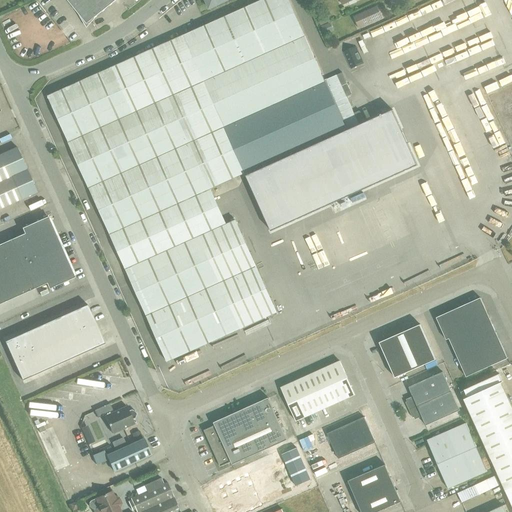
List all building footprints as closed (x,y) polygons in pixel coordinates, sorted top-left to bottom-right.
[(117,0),(67,0),(78,13),(79,15),(80,15),(87,23),(89,23),(94,19),(94,20),(96,18),(117,0)] [(263,0),(183,36),(112,68),(114,72),(174,206),(211,189),(245,173),(359,122),(340,79),(327,85),(321,72),(288,0),(263,0)] [(204,0),(209,9),(226,2),(229,0),(204,0)] [(354,18),(359,28),(383,18),(378,7),(354,18)] [(318,19),(320,25),(329,22),(326,16),(318,19)] [(330,24),(322,28),(324,34),(332,30),(330,24)] [(356,46),(344,52),(351,68),(364,63),(356,46)] [(112,68),(48,96),(69,142),(69,143),(89,188),(110,234),(174,206),(114,72),(112,68)] [(359,122),(245,173),(248,180),(271,231),(417,166),(391,108),(359,122)] [(0,137),(2,145),(14,140),(11,133),(0,137)] [(0,209),(37,192),(27,170),(17,147),(0,154),(0,209)] [(310,249),(373,223),(366,206),(319,225),(318,220),(305,225),(311,239),(307,241),(310,249)] [(75,278),(48,217),(22,228),(23,231),(25,234),(0,244),(0,304),(12,299),(47,283),(49,289),(75,278)] [(238,220),(126,270),(167,362),(278,312),(238,220)] [(437,318),(447,340),(449,339),(467,377),(508,359),(481,298),(437,318)] [(88,305),(5,342),(23,381),(105,344),(88,305)] [(394,376),(395,378),(436,360),(421,325),(384,341),(383,342),(382,346),(381,347),(394,376)] [(281,388),(296,422),(355,395),(340,362),(281,388)] [(406,402),(413,418),(421,414),(426,426),(460,411),(443,372),(409,387),(414,399),(406,402)] [(511,407),(500,384),(464,399),(511,505),(511,407)] [(214,423),(215,425),(204,430),(221,467),(232,462),(233,465),(288,440),(269,398),(214,423)] [(110,404),(95,411),(98,418),(104,415),(113,434),(135,424),(133,420),(135,418),(137,415),(135,411),(131,410),(129,411),(127,406),(114,412),(110,404)] [(328,433),(339,459),(376,443),(364,417),(328,433)] [(448,489),(488,472),(466,423),(427,440),(448,489)] [(88,426),(82,428),(85,434),(90,432),(88,426)] [(140,431),(133,434),(135,440),(143,437),(140,431)] [(113,443),(116,450),(127,445),(124,438),(113,443)] [(106,455),(114,472),(152,455),(144,439),(106,455)] [(247,475),(220,487),(231,511),(246,511),(261,506),(261,505),(263,504),(263,505),(296,490),(297,489),(298,489),(311,483),(296,450),(283,456),(286,464),(284,465),(284,464),(251,479),(252,480),(250,480),(247,475)] [(105,455),(95,459),(96,463),(107,459),(105,455)] [(386,465),(348,481),(361,511),(378,511),(402,502),(386,465)] [(137,490),(139,495),(131,499),(132,500),(128,502),(132,511),(136,509),(136,511),(168,511),(179,507),(167,482),(164,484),(161,479),(137,490)] [(490,479),(460,491),(464,501),(494,490),(490,479)] [(121,511),(112,491),(91,501),(90,503),(89,505),(90,508),(92,509),(95,509),(100,507),(101,511),(121,511)] [(323,511),(316,494),(294,504),(297,511),(323,511)] [(73,511),(80,508),(77,502),(71,505),(73,511)]
